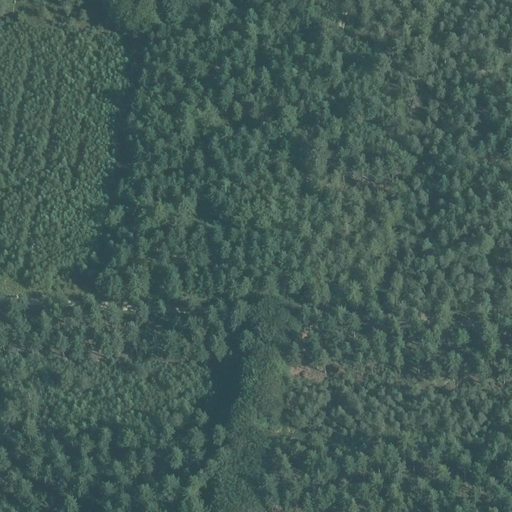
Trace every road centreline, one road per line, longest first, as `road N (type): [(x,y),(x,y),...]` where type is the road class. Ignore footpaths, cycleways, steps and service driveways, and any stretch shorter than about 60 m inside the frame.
road 1 (track): [(243,511),(342,0)]
road 2 (track): [(0,295),(511,321)]
road 3 (track): [(511,64),(330,51)]
